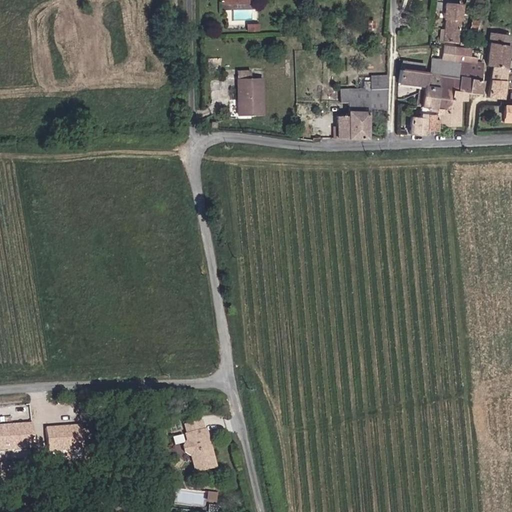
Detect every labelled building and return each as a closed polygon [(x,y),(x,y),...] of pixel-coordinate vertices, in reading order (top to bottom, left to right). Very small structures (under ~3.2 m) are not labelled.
[(457,43),(460,5),(444,4),(443,18),(445,18),(444,30),(443,41),(457,43)] [(506,92),(511,34),(490,33),(488,66),(490,66),(487,97),(503,99),(504,91),(506,92)] [(429,72),(400,70),(398,86),(418,87),(417,104),(421,105),(420,118),(411,118),(410,134),(427,135),(428,130),(437,130),(438,125),(461,125),(461,101),(465,101),(465,93),(480,94),(483,61),(477,61),(477,56),(471,55),(471,49),(443,47),(442,60),(430,59),(429,72)] [(263,115),(262,85),(253,86),(252,78),(250,78),(249,66),(236,66),(237,116),(263,115)] [(367,138),(366,110),(388,110),(388,75),(371,75),(372,89),(340,90),(340,101),(348,101),(348,116),(337,116),(337,138),(367,138)] [(217,467),(208,429),(206,430),(204,421),(187,425),(189,434),(187,434),(189,442),(188,442),(184,447),(186,452),(191,455),(193,454),(197,471),(217,467)] [(29,426),(0,427),(0,453),(31,451),(29,426)] [(85,427),(46,430),(48,454),(87,451),(85,427)]
